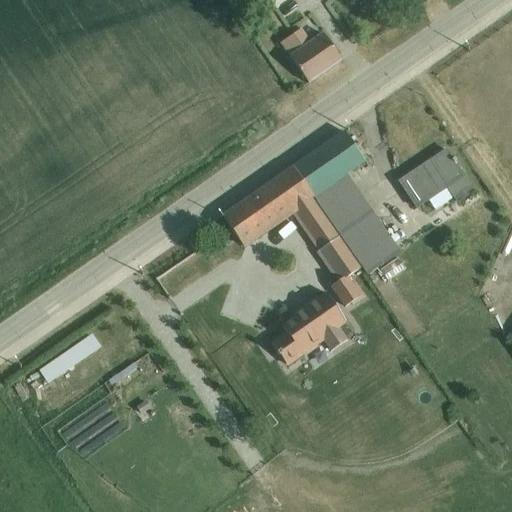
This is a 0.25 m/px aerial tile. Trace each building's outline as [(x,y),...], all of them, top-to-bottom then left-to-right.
[(302,50),(289,58),(308,85),(341,62),(322,34),(310,43),(301,31),(293,36),(302,50)] [(302,50),(293,36),(280,45),(289,58),(302,50)] [(291,170),(361,270),(367,277),(400,254),(346,176),(365,163),(344,133),(291,170)] [(446,151),(399,183),(416,210),(428,202),(434,211),(454,198),(458,204),(474,193),(446,151)] [(361,270),(291,170),(222,218),(244,249),(293,216),(340,283),(331,288),(346,309),(365,295),(356,282),(351,286),(347,280),(361,270)] [(190,246),(151,280),(165,296),(204,262),(190,246)] [(398,259),(380,271),(387,282),(405,270),(398,259)] [(284,334),(272,343),(289,367),(324,342),(331,351),(348,339),(340,328),(346,324),(324,293),(293,315),(296,320),(282,330),(284,334)] [(100,377),(113,399),(124,392),(115,377),(128,369),(124,363),(100,377)]
